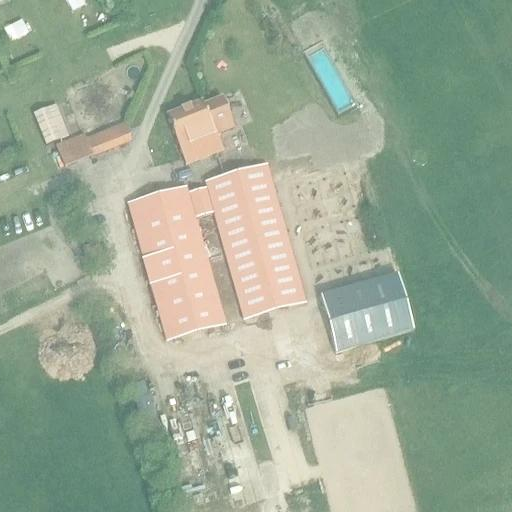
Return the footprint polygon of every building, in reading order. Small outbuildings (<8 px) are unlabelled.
[(226,99),(206,106),(205,102),(168,115),(179,148),(236,129),(226,99)] [(45,146),(66,137),(53,106),(32,114),(45,146)] [(66,170),(134,141),(127,124),(87,141),(85,135),(56,147),(66,170)] [(244,319),(306,301),(266,165),(205,183),(244,319)] [(186,187),(124,205),(164,341),(226,323),(186,187)] [(317,301),(333,358),(410,336),(394,279),(317,301)]
